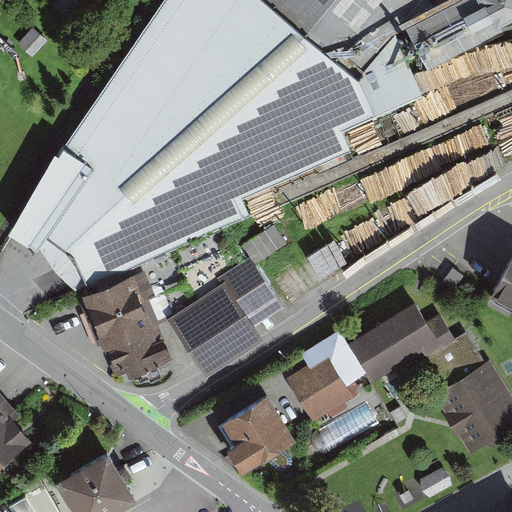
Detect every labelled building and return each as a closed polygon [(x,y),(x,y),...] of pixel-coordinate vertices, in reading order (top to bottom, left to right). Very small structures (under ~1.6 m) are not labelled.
[(56,154),(9,235),(29,247),(30,245),(38,251),(40,248),(48,237),(74,256),(87,285),(251,216),(243,198),(352,151),(343,129),(424,96),(395,34),(406,23),(425,0),(164,0),(59,156),(56,154)] [(511,0),(449,0),(406,23),(429,68),(503,30),(501,26),(511,20),(511,0)] [(248,237),(258,256),(288,239),(277,220),(248,237)] [(48,237),(40,248),(56,272),(75,290),(87,285),(74,256),(48,237)] [(511,257),(491,297),(511,308),(511,257)] [(464,276),(454,268),(444,282),(454,290),(464,276)] [(146,269),(82,296),(83,300),(80,301),(99,346),(103,344),(104,349),(151,329),(150,326),(159,322),(175,313),(162,280),(153,284),(146,269)] [(265,341),(226,282),(169,320),(208,378),(265,341)] [(427,323),(415,303),(349,343),(373,382),(422,352),(426,359),(457,340),(441,314),(427,323)] [(175,360),(159,322),(150,326),(151,329),(104,349),(115,377),(128,372),(130,378),(133,377),(135,382),(140,381),(141,383),(150,380),(152,383),(163,379),(158,367),(175,360)] [(302,354),(308,365),(327,353),(348,387),(367,374),(340,331),(302,354)] [(470,454),(511,428),(511,394),(491,360),(486,363),(468,334),(457,340),(426,359),(421,362),(439,391),(434,394),(470,454)] [(348,387),(327,353),(308,365),(287,378),(314,422),(354,397),(348,387)] [(0,391),(0,468),(32,442),(18,425),(24,420),(0,391)] [(296,441),(269,396),(223,424),(236,445),(228,450),(243,474),(296,441)] [(93,511),(139,485),(109,435),(57,467),(83,511),(93,511)]
